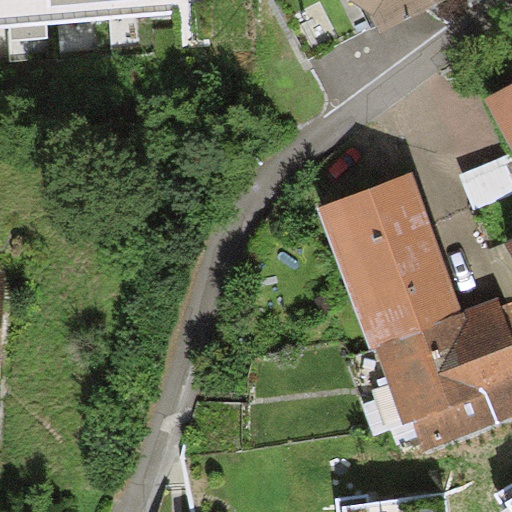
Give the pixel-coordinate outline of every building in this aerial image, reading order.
[(0,0),(0,13),(173,6),(172,0),(0,0)] [(351,0),(352,9),(368,20),(378,41),(458,0),(351,0)] [(511,90),(486,105),(511,152),(511,90)] [(414,178),(318,213),(371,351),(378,349),(463,316),(414,178)] [(463,316),(378,349),(407,425),(416,421),(427,450),(511,417),(511,306),(501,311),(498,303),(463,316)] [(454,511),(451,489),(342,504),(342,511),(454,511)]
